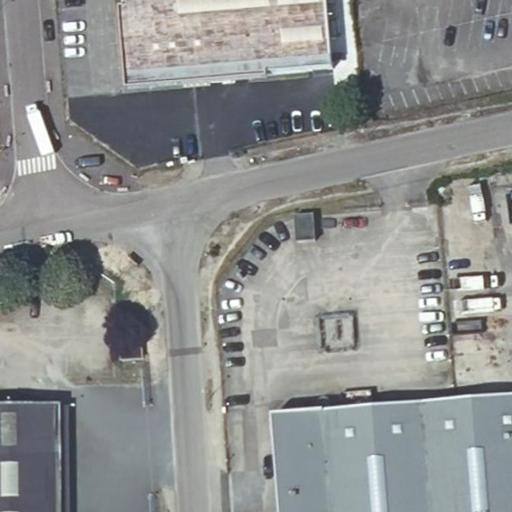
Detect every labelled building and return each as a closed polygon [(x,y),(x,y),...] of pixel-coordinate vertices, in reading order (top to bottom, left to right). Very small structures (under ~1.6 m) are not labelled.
[(115,0),(122,87),(333,71),(327,0),(115,0)] [(502,222),(511,219),(511,189),(497,192),(502,222)] [(321,212),(322,232),(346,230),(344,210),(321,212)] [(294,214),(296,242),(323,240),(322,232),(321,212),(294,214)] [(138,359),(137,339),(116,341),(117,361),(138,359)] [(511,511),(511,402),(276,421),(283,511),(511,511)] [(0,511),(49,511),(48,429),(0,429),(0,511)] [(62,511),(61,429),(48,429),(49,511),(62,511)]
